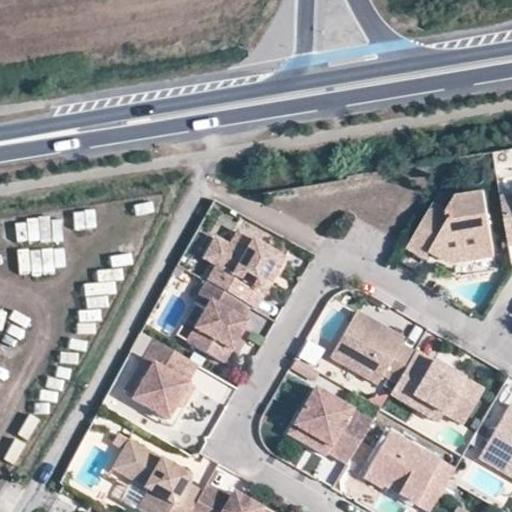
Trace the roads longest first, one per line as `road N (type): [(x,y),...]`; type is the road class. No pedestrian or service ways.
road 1 (residential): [(328,511),(233,445),(232,431),(310,295),(328,278),(376,277),(489,343)]
road 2 (primary): [(130,124),(234,117),(468,80),(511,65)]
road 3 (residential): [(24,511),(200,189)]
road 4 (primary): [(462,58),(284,87)]
road 5 (track): [(352,273),(336,253),(200,189)]
road 6 (primary): [(284,87),(130,124)]
road 7 (primary): [(0,144),(130,124)]
road 8 (tertiary): [(462,58),(418,58),(392,48),(358,0)]
